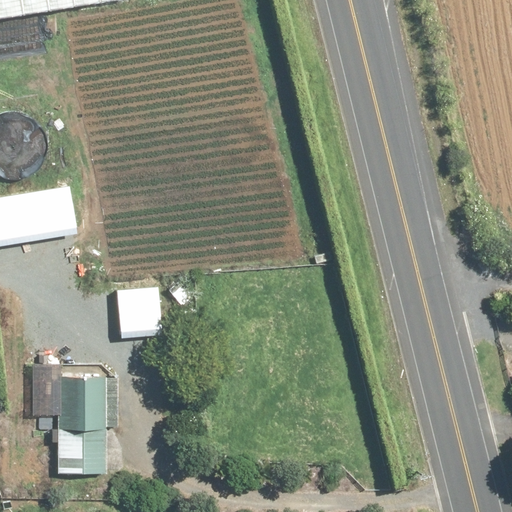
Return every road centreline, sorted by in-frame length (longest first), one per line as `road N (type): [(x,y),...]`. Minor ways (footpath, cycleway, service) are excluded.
road 1 (tertiary): [(476,511),(349,0)]
road 2 (unknown): [(470,485),(326,511)]
road 3 (unknown): [(251,511),(165,498),(125,471)]
